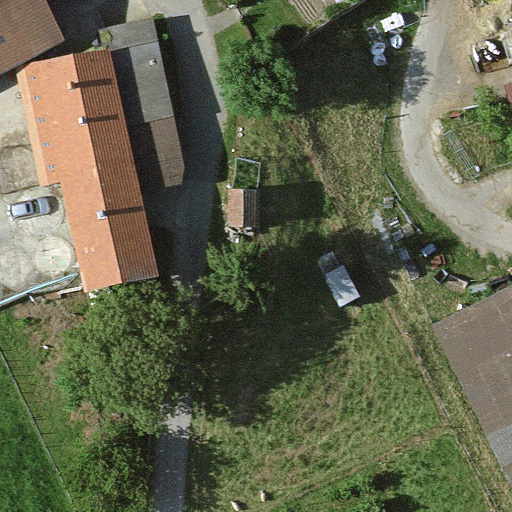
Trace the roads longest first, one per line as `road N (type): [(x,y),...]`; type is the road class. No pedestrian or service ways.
road 1 (track): [(168,511),(193,125),(141,0)]
road 2 (track): [(511,248),(431,201),(404,129),(417,70)]
